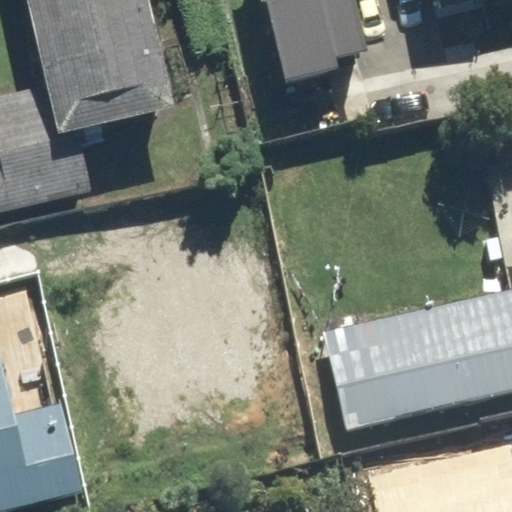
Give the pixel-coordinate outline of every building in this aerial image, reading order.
[(0,223),(104,201),(93,146),(174,129),(146,0),(16,0),(37,96),(0,103),(0,223)] [(250,0),(272,92),(355,73),(338,0),(250,0)] [(511,0),(417,0),(423,22),(511,1),(511,0)] [(511,298),(320,338),(341,434),(511,398),(511,298)] [(0,511),(47,511),(76,505),(39,356),(0,365),(0,511)] [(511,511),(511,435),(429,452),(440,511),(511,511)]
